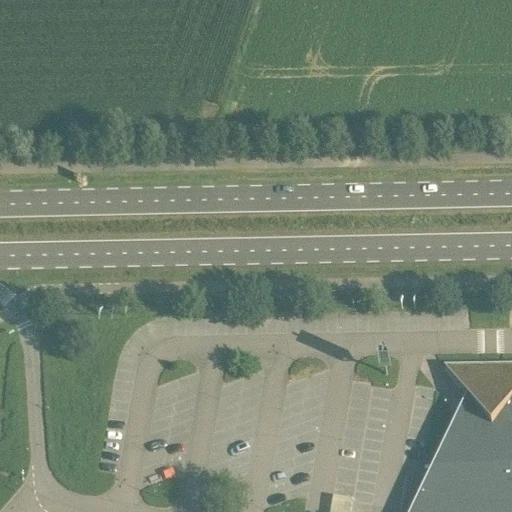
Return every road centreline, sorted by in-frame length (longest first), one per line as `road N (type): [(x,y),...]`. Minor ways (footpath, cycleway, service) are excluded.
road 1 (unclassified): [(511,343),(160,345),(148,356),(123,511)]
road 2 (primary): [(511,193),(0,205)]
road 3 (primary): [(0,257),(511,246)]
road 4 (unclassified): [(0,291),(29,328),(50,496)]
